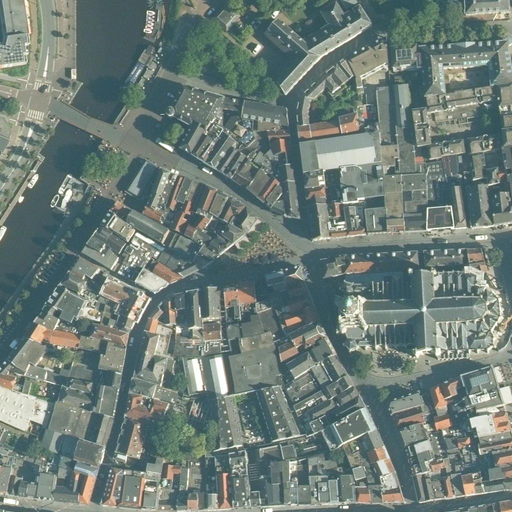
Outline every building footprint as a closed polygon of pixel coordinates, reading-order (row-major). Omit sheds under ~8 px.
[(4,50),(0,48),(0,68),(26,65),(25,64),(24,56),(27,56),(27,55),(26,47),(28,46),(26,37),(28,37),(25,19),(27,19),(24,0),(0,0),(0,1),(6,40),(4,50)] [(464,0),(465,2),(466,2),(466,13),(466,16),(475,16),(475,15),(501,14),(510,14),(511,14),(510,11),(508,0),(464,0)] [(226,4),(212,19),(227,32),(228,31),(238,19),(241,17),(230,7),(226,4)] [(321,59),(372,27),(360,7),(344,17),(336,5),(322,13),(330,26),(303,42),(279,21),(268,32),(265,35),(292,59),(278,74),(282,78),(277,83),(276,84),(284,95),(285,96),(285,95),(286,96),(321,59)] [(511,74),(510,58),(508,47),(510,46),(511,44),(511,42),(511,41),(510,39),(507,39),(504,41),(504,43),(477,46),(477,45),(455,47),(443,48),(427,49),(420,49),(422,70),(425,98),(446,95),(443,70),(488,67),(491,88),(496,88),(511,85),(511,74)] [(388,63),(387,50),(387,44),(386,44),(381,41),(372,46),(361,51),(358,53),(368,74),(375,70),(388,63)] [(126,81),(135,87),(156,52),(147,47),(126,81)] [(422,70),(420,49),(420,50),(417,50),(417,47),(392,49),(394,73),(408,71),(422,70)] [(368,74),(358,53),(352,56),(347,59),(356,77),(357,80),(363,77),(368,74)] [(200,69),(202,63),(192,58),(189,64),(200,69)] [(356,77),(347,59),(346,59),(337,67),(350,81),(356,77)] [(331,96),(350,81),(337,67),(324,78),(304,96),(301,98),(311,100),(315,101),(327,89),(331,92),(329,94),(331,96)] [(444,74),(447,94),(490,88),(487,68),(444,74)] [(427,190),(427,176),(426,176),(425,164),(416,165),(414,148),(413,135),(414,135),(412,117),(409,86),(406,86),(405,77),(395,78),(396,87),(393,88),(393,92),(393,94),(394,94),(399,160),(395,160),(396,167),(396,177),(396,178),(401,178),(402,193),(412,192),(412,200),(403,201),(405,233),(427,232),(428,224),(428,204),(428,191),(427,190)] [(511,85),(496,88),(498,101),(498,103),(499,109),(500,109),(511,106),(511,85)] [(224,127),(223,110),(221,110),(225,99),(184,87),(172,110),(171,110),(170,110),(170,111),(169,111),(168,112),(168,113),(167,114),(167,115),(168,115),(168,116),(168,117),(169,117),(169,118),(170,118),(171,119),(172,119),(173,119),(173,118),(192,128),(194,126),(207,133),(213,123),(224,127)] [(393,94),(393,92),(391,92),(391,94),(391,87),(376,88),(377,92),(378,105),(379,124),(380,124),(383,168),(396,167),(395,160),(399,160),(394,94),(393,94)] [(478,104),(477,98),(478,97),(481,96),(483,98),(483,103),(498,101),(496,88),(491,88),(446,96),(446,95),(425,98),(428,114),(442,112),(441,106),(443,104),(445,104),(447,105),(448,111),(456,109),(456,108),(478,104)] [(309,114),(311,100),(301,98),(297,115),(298,125),(309,123),(308,114),(309,114)] [(287,110),(245,103),(225,99),(221,110),(223,110),(227,111),(238,114),(240,120),(242,120),(254,123),(254,133),(267,132),(289,132),(287,110)] [(511,106),(500,109),(499,109),(500,118),(503,133),(511,131),(511,106)] [(360,137),(359,127),(358,114),(339,119),(340,122),(309,126),(309,123),(298,125),(300,141),(300,142),(311,141),(311,145),(360,137)] [(432,146),(429,131),(424,131),(422,130),(422,127),(423,126),(429,125),(428,114),(412,117),(414,135),(413,135),(414,148),(427,146),(432,146)] [(3,120),(0,118),(0,139),(7,143),(10,135),(3,120)] [(221,140),(206,164),(216,171),(217,171),(232,149),(233,148),(237,144),(238,145),(239,143),(247,148),(256,141),(254,133),(254,123),(242,120),(240,120),(232,118),(225,129),(224,128),(224,127),(218,125),(213,123),(207,133),(216,138),(218,140),(219,139),(221,140)] [(383,168),(380,124),(379,124),(359,127),(360,137),(311,145),(311,141),(300,142),(304,174),(305,178),(311,177),(311,175),(325,173),(329,172),(340,172),(341,171),(383,168)] [(192,157),(207,133),(194,126),(192,128),(180,150),(192,157)] [(511,148),(511,131),(503,133),(503,135),(505,150),(511,148)] [(267,132),(254,133),(256,141),(256,140),(257,141),(269,137),(271,145),(281,144),(291,143),(291,140),(289,132),(267,132)] [(199,161),(216,138),(207,133),(192,157),(199,161)] [(505,150),(503,135),(488,137),(489,143),(488,145),(485,145),(484,144),(483,138),(468,140),(470,155),(469,155),(470,156),(483,153),(501,150),(505,150)] [(206,164),(221,140),(219,139),(218,140),(216,138),(199,161),(206,164)] [(260,149),(257,141),(256,140),(256,141),(247,148),(241,151),(240,153),(225,176),(232,180),(245,158),(247,159),(249,157),(254,153),(256,155),(256,154),(260,149)] [(465,154),(463,141),(448,143),(449,149),(447,151),(445,151),(443,150),(442,144),(432,146),(427,146),(429,159),(442,157),(457,155),(465,154)] [(292,154),(291,143),(281,144),(271,145),(270,145),(272,153),(274,157),(281,156),(292,154)] [(268,178),(270,176),(267,172),(277,164),(273,157),(274,157),(272,153),(270,145),(266,145),(260,153),(254,162),(257,165),(263,170),(261,172),(248,191),(258,199),(271,181),(268,179),(268,178)] [(225,176),(240,153),(233,148),(232,149),(217,171),(225,176)] [(511,148),(505,150),(501,150),(502,159),(504,168),(506,178),(511,176),(511,148)] [(499,169),(497,159),(502,159),(501,150),(483,153),(470,156),(472,172),(473,181),(475,181),(486,179),(488,179),(488,177),(486,177),(485,172),(498,170),(499,169)] [(254,167),(253,165),(250,162),(252,161),(257,155),(256,154),(256,155),(254,153),(249,157),(247,159),(245,158),(232,180),(242,187),(249,176),(248,176),(253,169),(254,167)] [(293,166),(292,154),(281,156),(282,167),(293,166)] [(467,229),(457,155),(442,157),(443,163),(444,172),(445,178),(447,186),(448,191),(449,190),(451,206),(453,219),(455,230),(467,229)] [(511,208),(511,201),(510,184),(508,185),(506,178),(504,168),(502,159),(497,159),(499,169),(498,170),(500,185),(500,190),(503,209),(504,209),(504,210),(505,210),(505,211),(504,212),(503,213),(505,226),(511,225),(511,208)] [(159,168),(146,160),(127,192),(140,200),(159,168)] [(445,178),(444,172),(443,163),(425,164),(426,176),(427,176),(427,190),(428,191),(428,204),(428,224),(427,232),(455,230),(453,219),(451,206),(449,190),(448,191),(447,186),(445,178)] [(301,221),(293,166),(282,167),(279,168),(277,164),(267,172),(270,176),(279,186),(280,186),(282,185),(283,196),(284,204),(285,217),(285,218),(301,221)] [(263,170),(257,165),(256,166),(255,166),(254,167),(253,169),(248,176),(249,176),(242,187),(245,189),(248,191),(261,172),(263,170)] [(383,168),(341,171),(343,186),(343,205),(344,205),(353,204),(354,208),(356,207),(356,204),(358,204),(358,201),(365,200),(385,198),(384,178),(383,168)] [(158,209),(172,175),(162,171),(147,207),(156,212),(158,209)] [(472,172),(464,173),(465,183),(466,190),(478,188),(478,182),(475,183),(475,181),(473,181),(472,172)] [(325,189),(324,175),(325,175),(325,173),(311,175),(311,177),(305,178),(306,191),(325,189)] [(165,213),(179,177),(177,176),(172,175),(158,209),(165,213)] [(265,205),(280,186),(279,186),(270,176),(268,178),(268,179),(271,181),(258,199),(265,205)] [(180,197),(187,180),(179,177),(165,213),(158,209),(156,212),(147,207),(144,216),(164,226),(168,217),(171,210),(174,212),(180,197)] [(402,193),(401,178),(396,178),(396,177),(384,178),(385,198),(386,204),(386,209),(388,234),(388,235),(405,233),(403,201),(402,193)] [(492,203),(490,203),(488,192),(488,187),(486,179),(475,181),(475,183),(478,182),(478,188),(480,198),(480,205),(481,212),(482,220),(483,228),(495,227),(492,203)] [(182,213),(194,183),(187,180),(180,197),(174,212),(171,210),(168,217),(164,226),(170,230),(179,212),(182,213)] [(191,216),(201,186),(194,183),(182,213),(179,212),(170,230),(183,235),(191,216)] [(271,210),(283,196),(282,185),(280,186),(265,205),(271,210)] [(198,215),(208,189),(201,186),(191,216),(183,235),(186,236),(198,215)] [(330,219),(345,218),(345,215),(344,210),(343,205),(343,186),(331,187),(325,187),(325,189),(325,191),(326,199),(327,207),(308,208),(309,213),(309,215),(310,219),(313,242),(322,241),(333,239),(330,219)] [(60,208),(66,211),(72,197),(73,194),(73,191),(72,188),(70,190),(68,192),(66,195),(60,208)] [(480,198),(478,188),(466,190),(472,230),(479,229),(483,228),(482,220),(481,212),(480,205),(480,198)] [(208,220),(218,193),(208,189),(198,215),(186,236),(186,237),(193,241),(194,241),(199,232),(194,229),(202,217),(208,220)] [(495,197),(491,198),(492,203),(495,227),(496,227),(505,226),(503,213),(504,212),(505,211),(505,210),(504,210),(504,209),(503,209),(500,190),(495,191),(495,197)] [(327,207),(326,199),(325,191),(306,193),(308,208),(327,207)] [(219,221),(230,199),(220,193),(218,193),(208,220),(202,217),(194,229),(199,232),(203,234),(214,217),(217,219),(212,228),(211,228),(207,236),(214,240),(219,229),(221,221),(219,221)] [(284,204),(283,196),(271,210),(285,218),(285,217),(284,204)] [(238,207),(239,204),(230,199),(219,221),(221,221),(225,223),(221,230),(221,231),(226,233),(235,218),(233,217),(238,207)] [(127,225),(134,213),(132,211),(119,203),(117,205),(111,214),(127,225)] [(240,221),(247,209),(246,208),(239,204),(238,207),(233,217),(235,218),(240,221)] [(366,236),(362,208),(354,209),(358,237),(366,236)] [(246,235),(258,219),(247,209),(240,221),(235,218),(226,233),(224,238),(234,245),(246,235)] [(358,237),(354,209),(344,210),(345,215),(348,238),(358,237)] [(388,234),(386,209),(365,212),(368,236),(388,234)] [(162,245),(169,233),(134,213),(127,225),(132,227),(159,243),(162,245)] [(135,232),(130,229),(132,227),(127,225),(111,214),(102,226),(113,234),(128,244),(135,232)] [(348,238),(345,218),(330,219),(333,239),(348,238)] [(128,244),(113,234),(102,226),(93,238),(106,247),(120,256),(128,244)] [(224,238),(226,233),(221,231),(221,230),(219,229),(214,240),(213,242),(227,251),(234,245),(224,238)] [(203,269),(190,262),(184,258),(174,252),(169,249),(176,235),(169,232),(169,233),(162,245),(161,247),(166,250),(158,262),(184,279),(202,270),(203,269)] [(213,242),(214,240),(207,236),(203,234),(199,232),(194,241),(193,241),(193,242),(194,243),(193,246),(199,249),(201,246),(206,249),(208,253),(217,259),(227,251),(213,242)] [(170,286),(147,272),(144,271),(145,270),(152,258),(158,262),(166,250),(161,247),(157,245),(137,233),(122,257),(126,260),(123,265),(137,273),(135,276),(132,282),(155,295),(169,286),(170,286)] [(193,246),(194,243),(193,242),(187,241),(181,238),(176,235),(169,249),(174,252),(184,258),(193,246)] [(101,255),(106,247),(93,238),(88,247),(101,255)] [(208,253),(206,249),(201,246),(199,249),(193,246),(184,258),(190,262),(196,253),(211,264),(217,259),(208,253)] [(120,256),(106,247),(101,255),(88,247),(83,254),(112,271),(121,256),(120,256)] [(484,261),(481,250),(467,251),(469,258),(468,258),(469,263),(469,264),(484,261)] [(454,266),(453,251),(434,253),(436,267),(454,266)] [(469,258),(467,251),(453,251),(454,266),(463,266),(463,258),(468,258),(469,258)] [(211,264),(196,253),(190,262),(203,269),(210,265),(211,264)] [(420,270),(417,253),(396,255),(397,272),(420,270)] [(436,267),(434,253),(424,253),(425,268),(436,267)] [(382,273),(381,255),(366,256),(367,274),(382,273)] [(397,272),(396,255),(381,255),(382,273),(397,272)] [(367,274),(366,256),(347,257),(345,258),(346,265),(343,265),(345,275),(367,274)] [(80,258),(70,274),(81,280),(87,283),(90,283),(105,292),(111,284),(109,283),(112,278),(104,273),(100,270),(80,258)] [(345,275),(343,265),(337,265),(336,259),(322,261),(324,280),(325,279),(345,275)] [(487,273),(484,261),(469,264),(469,263),(470,269),(474,268),(477,275),(487,273)] [(182,280),(162,266),(159,265),(154,262),(147,272),(170,286),(182,280)] [(137,273),(123,265),(118,274),(132,282),(135,276),(137,273)] [(305,283),(301,268),(283,272),(287,288),(288,288),(305,283)] [(502,301),(500,299),(499,300),(494,296),(495,295),(494,295),(495,294),(494,294),(493,293),(493,294),(488,289),(489,287),(488,286),(487,286),(486,288),(481,288),(481,287),(482,286),(482,285),(480,284),(479,278),(481,277),(481,276),(480,276),(478,277),(473,274),(473,272),(472,271),(471,272),(471,273),(465,273),(465,272),(464,270),(463,271),(463,274),(455,274),(455,272),(454,271),(453,272),(453,274),(445,275),(445,273),(444,272),(443,273),(443,275),(437,275),(436,273),(435,272),(432,272),(432,275),(414,276),(414,273),(412,273),(411,274),(409,274),(402,275),(402,277),(395,277),(395,275),(393,275),(393,277),(384,277),(384,284),(383,284),(383,286),(381,286),(381,284),(375,284),(375,286),(375,284),(372,284),(372,286),(365,286),(365,284),(363,284),(363,286),(355,286),(355,284),(353,284),(353,286),(347,284),(346,282),(344,282),(345,284),(344,284),(341,283),(339,283),(338,285),(338,288),(341,289),(341,290),(340,290),(340,292),(342,292),(345,296),(342,305),(339,301),(336,301),(335,303),(335,305),(339,310),(339,312),(338,313),(339,313),(340,313),(341,315),(343,315),(344,315),(344,322),(342,322),(341,323),(340,324),(339,324),(338,325),(340,326),(340,328),(336,332),(336,335),(338,337),(340,337),(341,336),(343,337),(346,336),(348,341),(345,345),(343,346),(343,348),(346,347),(348,350),(350,352),(349,355),(352,355),(352,353),(356,351),(358,351),(358,349),(365,349),(365,351),(368,351),(368,349),(376,348),(376,350),(378,350),(378,348),(386,348),(386,350),(388,350),(388,348),(395,348),(395,350),(398,350),(398,348),(405,347),(406,353),(406,355),(413,354),(413,356),(416,356),(416,358),(419,358),(419,356),(436,355),(436,357),(437,359),(438,361),(441,360),(442,361),(443,361),(443,360),(446,360),(446,361),(447,361),(447,360),(450,360),(450,361),(451,361),(451,360),(454,360),(455,361),(456,361),(455,360),(459,360),(459,361),(460,361),(460,360),(469,359),(470,360),(471,360),(470,358),(470,356),(488,355),(489,354),(489,352),(493,349),(495,350),(496,349),(494,347),(494,342),(495,341),(496,340),(495,339),(493,336),(493,335),(492,333),(496,327),(496,328),(497,327),(497,328),(497,327),(498,326),(497,326),(500,320),(502,321),(503,320),(503,319),(501,318),(501,312),(501,311),(502,310),(501,310),(501,309),(500,309),(500,302),(502,301)] [(290,309),(288,303),(283,304),(280,293),(288,290),(288,288),(287,288),(283,272),(266,277),(268,288),(273,287),(275,295),(269,296),(270,301),(257,305),(256,305),(257,314),(257,317),(251,317),(251,323),(242,325),(243,332),(259,326),(257,320),(290,309)] [(62,286),(60,288),(80,298),(89,303),(86,309),(83,318),(86,319),(96,322),(102,323),(103,323),(105,314),(98,312),(105,293),(106,292),(105,292),(90,283),(87,283),(81,280),(70,274),(62,286)] [(268,296),(264,278),(257,280),(259,298),(268,296)] [(256,305),(257,305),(257,303),(255,283),(237,286),(242,325),(251,323),(251,317),(257,317),(257,314),(256,305)] [(309,294),(305,285),(305,283),(288,288),(288,290),(280,293),(283,304),(288,303),(291,301),(291,300),(309,294)] [(146,302),(111,284),(105,292),(106,292),(105,293),(141,311),(146,302)] [(243,332),(242,325),(237,286),(225,288),(225,297),(225,301),(226,306),(227,326),(229,341),(233,341),(234,344),(235,353),(241,351),(239,340),(244,339),(243,332)] [(47,307),(43,312),(60,320),(61,320),(72,325),(75,320),(81,323),(83,318),(86,309),(89,303),(80,298),(60,288),(47,307)] [(222,288),(220,289),(202,292),(201,293),(203,330),(204,342),(191,341),(191,338),(183,337),(183,334),(176,333),(176,335),(176,341),(174,357),(173,358),(183,359),(223,357),(224,357),(224,356),(223,356),(223,355),(222,356),(220,341),(222,341),(220,302),(223,301),(225,301),(225,297),(225,288),(222,288)] [(105,293),(98,312),(105,314),(106,306),(121,313),(120,316),(136,323),(141,311),(105,293)] [(203,330),(201,293),(190,294),(192,316),(189,316),(189,330),(203,330)] [(192,316),(190,294),(186,295),(175,297),(177,326),(176,333),(183,334),(183,337),(191,338),(191,341),(204,342),(203,330),(189,330),(189,316),(192,316)] [(177,326),(175,297),(165,303),(152,318),(158,321),(160,322),(160,324),(169,327),(177,326)] [(300,311),(314,307),(310,297),(306,299),(306,298),(299,300),(301,304),(292,307),(291,304),(288,303),(290,309),(257,320),(259,326),(243,332),(244,339),(252,338),(251,336),(269,330),(267,326),(301,314),(300,311)] [(102,323),(102,325),(117,329),(131,333),(136,323),(120,316),(121,313),(106,306),(105,314),(103,323),(102,323)] [(224,357),(223,357),(224,360),(231,396),(232,396),(232,397),(236,396),(256,392),(279,388),(280,387),(285,386),(279,376),(283,374),(281,364),(279,349),(278,342),(307,327),(319,322),(321,321),(314,307),(300,311),(301,314),(267,326),(269,330),(251,336),(252,338),(244,339),(239,340),(241,351),(235,353),(236,355),(236,358),(232,358),(232,355),(228,355),(224,356),(224,357)] [(60,320),(43,312),(39,319),(56,327),(60,320)] [(176,335),(176,333),(177,326),(169,327),(160,324),(160,322),(158,321),(152,318),(150,320),(146,332),(154,336),(170,340),(170,339),(169,339),(170,334),(176,335)] [(56,327),(39,319),(34,325),(47,330),(54,332),(56,327)] [(292,343),(322,329),(319,322),(307,327),(278,342),(279,349),(291,343),(293,347),(294,347),(292,343)] [(81,337),(54,332),(47,330),(34,325),(25,339),(41,346),(41,345),(48,351),(69,356),(71,348),(79,350),(82,337),(81,337)] [(127,348),(130,335),(131,333),(117,329),(102,325),(101,327),(93,326),(90,339),(105,343),(127,348)] [(299,354),(296,349),(303,346),(306,351),(327,339),(322,329),(292,343),(294,347),(293,347),(291,343),(279,349),(281,364),(287,361),(299,354)] [(173,358),(174,357),(166,355),(170,340),(154,336),(146,332),(141,354),(150,356),(149,361),(153,362),(152,368),(165,372),(167,360),(173,362),(173,361),(173,358)] [(127,348),(105,343),(90,339),(81,337),(82,337),(79,350),(103,354),(100,371),(105,371),(104,374),(107,375),(107,372),(122,375),(127,348)] [(36,367),(48,351),(41,345),(41,346),(25,339),(7,361),(18,369),(19,369),(27,373),(25,377),(44,382),(44,381),(47,372),(47,371),(36,367)] [(323,363),(336,356),(327,339),(306,351),(299,354),(287,361),(289,365),(287,366),(295,380),(323,363)] [(168,389),(175,362),(173,361),(173,362),(167,360),(165,372),(152,368),(153,362),(149,361),(150,356),(141,354),(134,380),(157,387),(168,389)] [(324,390),(348,377),(336,356),(323,363),(295,380),(285,386),(280,387),(281,391),(286,389),(296,407),(314,396),(324,390)] [(231,396),(223,357),(183,359),(190,396),(208,393),(210,403),(211,403),(227,403),(227,402),(233,402),(232,397),(232,396),(231,396)] [(18,369),(7,361),(1,369),(0,370),(0,374),(6,376),(8,374),(9,372),(15,374),(25,377),(27,373),(19,369),(18,369)] [(72,367),(68,378),(73,381),(90,384),(93,372),(72,367)] [(462,388),(463,400),(499,389),(493,368),(460,378),(463,388),(462,388)] [(120,390),(122,375),(107,372),(107,375),(104,374),(105,371),(100,371),(97,386),(120,390)] [(92,395),(95,385),(90,384),(73,381),(68,378),(68,379),(66,378),(63,377),(55,375),(47,372),(44,381),(64,387),(63,390),(59,404),(92,413),(95,402),(94,402),(95,399),(92,398),(93,395),(92,395)] [(6,376),(0,374),(0,387),(29,396),(32,383),(26,381),(24,387),(15,385),(17,379),(6,376)] [(298,417),(354,387),(348,377),(324,390),(314,396),(296,407),(295,408),(298,417)] [(441,385),(440,386),(445,401),(446,405),(463,401),(463,400),(462,388),(463,388),(460,378),(452,381),(445,384),(443,384),(441,385)] [(178,396),(177,394),(165,391),(133,382),(133,385),(131,394),(170,405),(172,398),(173,398),(178,396)] [(115,419),(120,390),(97,386),(95,385),(92,395),(93,395),(92,398),(95,399),(94,402),(95,402),(92,413),(115,419)] [(445,401),(440,386),(430,390),(437,413),(438,416),(445,415),(447,409),(446,405),(445,401)] [(49,431),(57,403),(38,398),(38,399),(37,399),(29,396),(0,387),(0,420),(27,432),(30,421),(42,425),(43,429),(44,430),(49,431)] [(300,437),(281,391),(280,387),(279,388),(256,392),(273,443),(300,437)] [(317,421),(359,397),(354,387),(298,417),(302,427),(312,423),(317,421)] [(504,406),(499,389),(463,400),(463,401),(446,405),(447,409),(445,415),(448,428),(462,424),(459,417),(504,406)] [(435,414),(431,400),(423,403),(420,393),(390,404),(388,407),(391,416),(423,407),(425,414),(425,416),(435,414)] [(131,394),(126,418),(127,418),(149,426),(153,427),(162,431),(164,432),(165,429),(171,432),(178,413),(172,411),(174,407),(170,405),(131,394)] [(322,432),(366,409),(359,397),(317,421),(312,423),(302,427),(307,438),(322,433),(322,432)] [(213,447),(205,447),(205,464),(205,468),(228,466),(223,449),(230,448),(234,448),(238,448),(242,447),(242,446),(233,402),(227,402),(227,403),(211,403),(213,447)] [(106,448),(115,419),(92,413),(59,404),(57,403),(49,431),(81,440),(106,448)] [(462,424),(506,413),(504,406),(459,417),(462,424)] [(425,414),(423,407),(391,416),(392,416),(394,423),(425,414)] [(377,431),(373,424),(372,421),(369,416),(366,409),(322,432),(322,433),(323,435),(323,436),(325,441),(326,442),(328,446),(331,452),(332,452),(344,447),(377,431)] [(479,439),(511,432),(506,413),(462,424),(448,428),(442,430),(448,452),(459,449),(458,441),(469,439),(479,439)] [(435,422),(433,418),(436,417),(435,414),(425,416),(425,414),(394,423),(395,425),(398,433),(412,427),(413,428),(422,425),(427,424),(435,422)] [(448,452),(442,430),(448,428),(445,415),(438,416),(433,418),(435,422),(438,432),(430,434),(432,442),(431,443),(432,448),(433,452),(436,462),(436,463),(443,461),(450,459),(450,456),(448,452)] [(147,434),(149,426),(127,418),(124,428),(147,434)] [(432,442),(430,434),(427,424),(422,425),(413,428),(412,427),(398,433),(404,451),(431,443),(432,442)] [(17,443),(20,436),(0,427),(0,448),(9,451),(9,453),(7,456),(15,458),(25,461),(27,457),(28,457),(29,454),(28,454),(29,449),(17,443)] [(147,434),(124,428),(120,442),(116,453),(128,457),(147,463),(148,463),(150,454),(149,454),(149,453),(145,451),(145,450),(142,449),(143,447),(145,442),(149,443),(155,445),(157,437),(147,434)] [(106,448),(81,440),(49,431),(44,430),(42,438),(38,437),(33,448),(55,454),(72,458),(75,459),(75,461),(78,462),(100,469),(106,448)] [(171,447),(173,437),(164,432),(162,431),(158,440),(155,447),(153,447),(151,459),(158,460),(164,462),(168,446),(171,447)] [(367,454),(384,448),(377,431),(344,447),(352,467),(353,470),(360,468),(359,463),(361,462),(359,456),(367,453),(367,454)] [(511,440),(511,433),(511,432),(479,439),(469,439),(458,441),(459,449),(479,447),(511,440)] [(165,511),(178,511),(181,465),(176,465),(176,468),(167,467),(167,462),(171,463),(175,447),(182,450),(183,440),(173,437),(171,447),(168,446),(164,462),(165,462),(164,466),(166,467),(160,511),(165,511)] [(181,465),(178,511),(188,511),(189,495),(190,481),(190,470),(191,467),(193,455),(199,456),(199,445),(183,440),(182,450),(182,453),(182,463),(181,465)] [(511,449),(511,440),(479,447),(459,449),(448,452),(450,456),(461,454),(462,460),(511,449)] [(433,452),(432,448),(431,443),(404,451),(408,460),(433,452)] [(208,494),(207,485),(205,470),(205,447),(199,445),(199,456),(199,463),(199,480),(200,501),(200,511),(208,511),(208,494)] [(297,462),(293,447),(282,449),(281,446),(274,447),(256,451),(258,462),(262,493),(259,493),(261,508),(285,506),(285,492),(285,487),(284,480),(282,464),(289,463),(290,463),(290,464),(297,463),(297,462)] [(0,454),(2,455),(7,456),(9,453),(9,451),(0,448),(0,454)] [(230,448),(223,449),(228,466),(231,466),(231,467),(232,476),(232,477),(231,477),(232,496),(233,496),(234,503),(234,504),(234,510),(241,509),(255,508),(261,508),(259,493),(253,494),(250,494),(249,485),(251,485),(249,464),(248,465),(246,453),(245,453),(244,453),(239,454),(238,448),(234,448),(230,448)] [(390,461),(384,448),(367,454),(367,453),(359,456),(361,462),(359,463),(360,468),(363,468),(390,461)] [(511,467),(511,449),(462,460),(463,462),(465,474),(463,474),(464,477),(481,473),(483,473),(483,472),(487,471),(489,471),(511,467)] [(339,478),(337,469),(332,452),(331,452),(311,458),(309,459),(309,460),(309,467),(323,465),(324,467),(326,467),(330,505),(341,504),(339,478)] [(436,462),(433,452),(408,460),(410,466),(411,468),(436,462)] [(127,464),(128,457),(116,453),(114,460),(127,464)] [(14,466),(15,458),(7,456),(2,455),(0,454),(0,490),(5,464),(14,466)] [(69,470),(72,458),(55,454),(52,465),(69,470)] [(468,496),(464,477),(463,474),(465,474),(463,462),(462,460),(461,454),(450,456),(450,459),(453,472),(451,472),(456,498),(468,496)] [(199,480),(199,463),(199,456),(193,455),(191,467),(190,470),(190,481),(192,481),(192,494),(189,495),(188,511),(190,511),(200,511),(200,501),(199,480)] [(144,481),(147,463),(128,457),(127,464),(120,508),(140,511),(144,481)] [(21,498),(27,462),(25,461),(15,458),(14,466),(8,496),(21,498)] [(311,505),(310,479),(309,467),(309,460),(309,459),(297,462),(297,463),(297,465),(298,506),(311,505)] [(436,462),(430,463),(433,474),(440,472),(442,480),(445,500),(456,498),(451,472),(453,472),(450,459),(444,461),(436,463),(436,462)] [(120,508),(127,464),(114,460),(102,506),(120,508)] [(159,491),(164,466),(165,462),(164,462),(158,460),(157,467),(149,465),(145,488),(143,511),(158,511),(161,493),(161,491),(159,491)] [(380,477),(396,474),(390,461),(363,468),(368,481),(371,504),(383,504),(381,491),(383,490),(382,487),(380,477)] [(30,500),(35,465),(35,464),(27,462),(21,498),(30,500)] [(57,478),(70,480),(71,471),(69,470),(52,465),(44,462),(43,468),(55,472),(58,473),(57,477),(57,478)] [(97,480),(100,469),(78,462),(77,468),(75,467),(75,465),(71,464),(69,470),(71,471),(74,473),(75,473),(97,480)] [(285,487),(285,492),(285,506),(291,506),(291,491),(288,491),(288,484),(290,484),(290,465),(290,464),(290,463),(289,463),(282,464),(284,480),(285,487)] [(430,463),(411,468),(413,478),(429,474),(429,475),(433,474),(430,463)] [(8,496),(14,466),(5,464),(0,490),(0,495),(7,497),(8,496)] [(40,501),(43,468),(35,465),(30,500),(35,501),(40,501)] [(298,506),(297,465),(290,465),(290,484),(288,484),(288,491),(291,491),(291,506),(296,506),(298,506)] [(323,465),(309,467),(310,479),(319,478),(321,505),(330,505),(326,467),(324,467),(323,465)] [(228,466),(205,468),(205,470),(207,485),(213,485),(213,496),(218,496),(218,505),(217,505),(218,511),(232,510),(234,510),(234,504),(234,503),(233,496),(232,496),(231,477),(232,477),(232,476),(231,467),(231,466),(228,466)] [(371,504),(368,481),(363,468),(360,468),(353,470),(352,467),(350,468),(354,484),(355,484),(357,504),(360,504),(371,504)] [(511,478),(511,467),(489,471),(490,482),(511,478)] [(55,503),(57,478),(57,477),(54,477),(55,472),(43,468),(40,501),(55,503)] [(354,484),(350,468),(343,469),(343,468),(337,469),(339,478),(341,504),(357,504),(355,484),(354,484)] [(97,480),(75,473),(74,473),(71,471),(70,480),(82,483),(79,505),(87,506),(90,504),(97,480)] [(445,500),(442,480),(440,472),(433,474),(429,475),(435,502),(445,500)] [(479,481),(482,480),(481,473),(464,477),(468,496),(475,495),(474,488),(475,488),(473,481),(478,480),(479,481)] [(400,487),(396,474),(380,477),(382,487),(383,490),(400,487)] [(435,502),(429,475),(429,474),(413,478),(419,502),(420,503),(421,504),(435,502)] [(67,504),(70,480),(57,478),(55,503),(67,504)] [(319,478),(310,479),(311,505),(321,505),(319,478)] [(511,478),(490,482),(485,483),(487,493),(511,489),(511,478)] [(82,483),(70,480),(67,504),(79,505),(82,483)] [(487,493),(485,483),(483,483),(482,480),(479,481),(478,480),(473,481),(475,488),(474,488),(475,495),(487,493)] [(213,485),(207,485),(208,494),(208,511),(218,511),(217,505),(218,505),(218,496),(213,496),(213,485)] [(400,487),(383,490),(381,491),(383,504),(405,504),(400,487)] [(511,511),(511,502),(500,505),(501,511),(511,511)]
